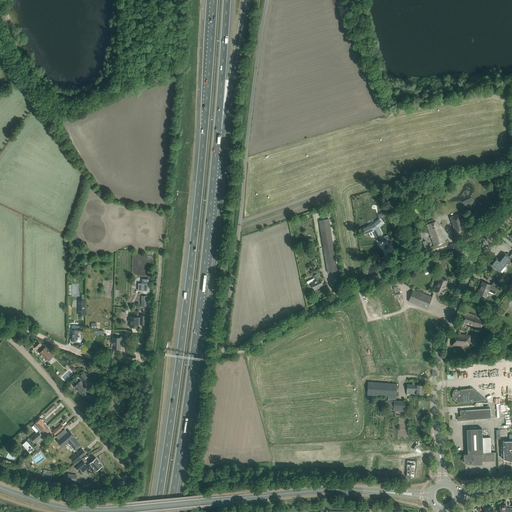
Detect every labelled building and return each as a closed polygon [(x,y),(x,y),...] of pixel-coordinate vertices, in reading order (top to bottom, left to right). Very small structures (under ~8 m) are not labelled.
[(450,218),(456,235),(467,232),(461,214),(450,218)] [(319,220),(327,272),(337,270),(328,218),(319,220)] [(374,224),(363,229),(365,234),(372,230),(373,231),(378,241),(384,239),(378,227),(381,225),(383,223),(379,219),(377,221),(374,224)] [(431,237),(434,246),(444,242),(440,230),(439,230),(436,220),(427,223),(431,236),(430,237),(430,238),(431,237)] [(496,258),(491,264),(500,272),(509,260),(511,258),(510,258),(505,254),(499,261),(496,258)] [(424,273),(430,270),(428,265),(422,268),(424,273)] [(319,277),(316,273),(315,271),(310,273),(312,276),(313,276),(315,279),(307,283),(310,288),(312,287),(313,287),(314,290),(323,285),(319,277)] [(439,278),(434,291),(442,294),(444,294),(446,290),(444,289),(445,286),(444,286),(446,281),(439,278)] [(138,283),(138,291),(147,291),(147,288),(149,288),(149,279),(149,280),(147,280),(147,279),(144,279),(143,279),(142,283),(138,283)] [(492,285),(483,282),(478,293),(486,297),(489,290),(495,293),(498,287),(500,288),(502,284),(494,281),(492,285)] [(427,309),(432,297),(413,289),(408,302),(427,309)] [(476,316),(464,312),(461,322),(480,328),(483,320),(475,317),(476,316)] [(130,317),(130,327),(136,327),(136,325),(139,325),(139,324),(140,324),(140,325),(145,325),(145,316),(140,316),(140,318),(139,318),(139,317),(130,317)] [(72,330),(72,341),(83,341),(83,326),(79,326),(78,330),(72,330)] [(120,338),(113,337),(112,349),(120,349),(121,342),(123,342),(127,342),(127,334),(123,334),(123,336),(120,336),(120,338)] [(452,334),(451,346),(470,347),(471,335),(452,334)] [(38,340),(33,345),(37,349),(42,345),(38,340)] [(45,347),(39,353),(48,361),(51,364),(55,360),(52,357),(56,354),(53,351),(51,353),(45,347)] [(366,350),(367,358),(369,358),(370,366),(376,366),(373,349),(366,350)] [(79,377),(83,382),(88,378),(83,372),(79,377)] [(397,394),(398,379),(369,378),(368,390),(389,391),(389,394),(397,394)] [(81,381),(74,386),(81,394),(81,393),(84,397),(88,392),(86,389),(87,388),(81,381)] [(416,382),(412,382),(412,385),(407,384),(406,393),(423,394),(424,385),(416,385),(416,382)] [(453,393),(452,393),(453,398),(454,398),(454,399),(456,401),(457,401),(456,404),(487,401),(472,388),(462,389),(461,389),(460,390),(457,390),(456,390),(455,390),(453,392),(453,393)] [(395,406),(407,406),(407,397),(395,396),(395,406)] [(46,415),(55,406),(53,404),(44,412),(46,415)] [(458,420),(458,421),(491,419),(490,408),(460,411),(460,416),(459,416),(458,417),(458,420)] [(35,424),(33,425),(38,430),(38,431),(38,432),(39,433),(47,426),(41,419),(35,424)] [(53,431),(52,432),(55,435),(56,434),(64,427),(62,424),(53,431)] [(45,434),(51,430),(47,426),(39,433),(38,432),(31,438),(35,442),(42,436),(42,435),(44,433),(45,434)] [(476,464),(474,429),(467,429),(468,454),(463,454),(463,459),(464,460),(464,461),(464,462),(464,463),(465,463),(466,463),(467,463),(469,465),(476,464)] [(482,429),(474,429),(476,464),(481,464),(482,464),(482,463),(482,461),(493,461),(494,461),(494,460),(495,460),(494,452),(483,453),(482,429)] [(80,445),(74,437),(75,436),(70,431),(58,441),(62,447),(68,442),(75,450),(80,445)] [(359,435),(359,444),(382,445),(382,436),(359,435)] [(419,436),(383,437),(383,446),(419,446),(419,436)] [(510,441),(502,441),(503,460),(511,462),(511,463),(511,464),(511,465),(511,439),(510,439),(510,441)] [(51,445),(48,448),(55,456),(58,453),(51,445)] [(86,453),(83,450),(75,456),(71,459),(74,463),(78,460),(86,453)] [(394,451),(382,450),(381,465),(397,466),(398,454),(394,453),(394,451)] [(408,455),(407,468),(411,468),(411,470),(416,471),(417,456),(408,455)] [(81,470),(84,473),(85,474),(88,472),(87,471),(93,466),(96,471),(102,465),(96,458),(81,470)] [(79,471),(86,464),(84,461),(76,468),(79,471)] [(76,483),(77,476),(68,475),(67,481),(76,483)]
